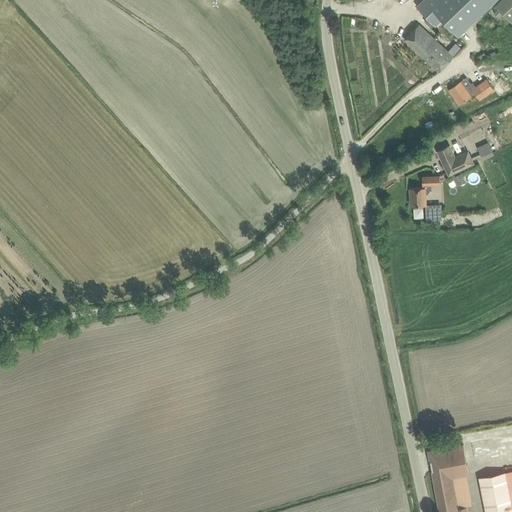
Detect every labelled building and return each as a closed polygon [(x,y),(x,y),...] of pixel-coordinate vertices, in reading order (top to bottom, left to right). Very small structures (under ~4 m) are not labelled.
[(422,0),(412,10),(413,11),(431,29),(438,22),(454,39),(461,32),(455,25),(464,17),(470,23),(494,0),(422,0)] [(499,8),(494,13),(499,17),(504,13),(499,8)] [(405,40),(439,72),(454,56),(419,24),(405,40)] [(450,89),(460,104),(475,93),(471,88),(474,87),(467,77),(450,89)] [(474,87),(471,88),(475,93),(480,99),(494,89),(486,78),(474,87)] [(501,95),(510,88),(504,79),(495,86),(501,95)] [(477,146),(483,159),(494,154),(488,141),(477,146)] [(474,163),(468,149),(455,155),(450,143),(436,150),(448,175),(474,163)] [(426,190),(432,189),(432,184),(440,184),(440,176),(423,176),(423,184),(423,187),(410,188),(411,206),(426,205),(426,190)] [(412,207),(412,218),(422,218),(423,208),(412,207)] [(442,212),(427,213),(427,220),(442,220),(442,212)] [(467,511),(467,506),(458,508),(452,477),(469,474),(464,444),(428,451),(430,461),(432,460),(433,470),(432,471),(439,511),(467,511)] [(479,477),(486,511),(511,511),(511,470),(505,472),(479,477)]
